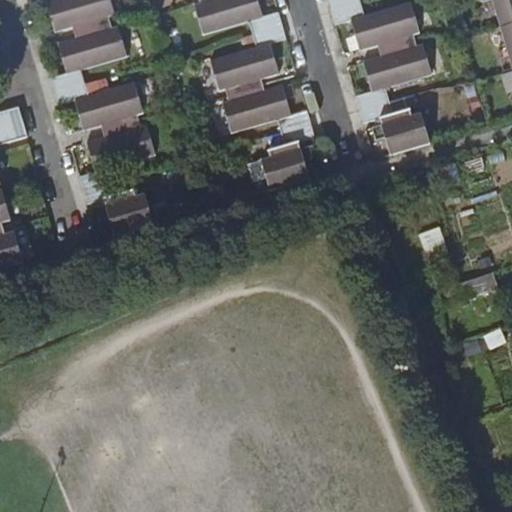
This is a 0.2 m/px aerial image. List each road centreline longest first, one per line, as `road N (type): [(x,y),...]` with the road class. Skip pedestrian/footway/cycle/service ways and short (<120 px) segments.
road 1 (residential): [(292,0),(343,158)]
road 2 (residential): [(25,92),(71,240)]
